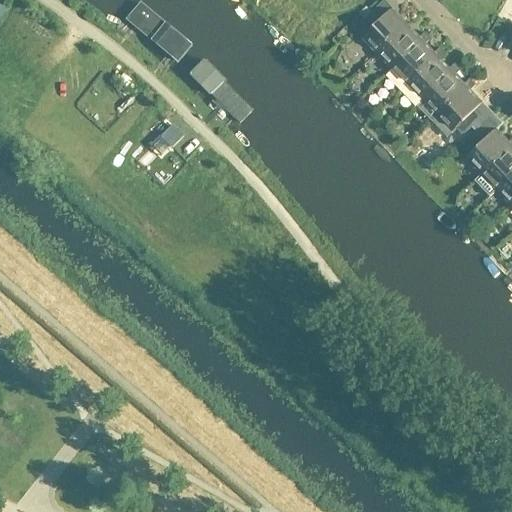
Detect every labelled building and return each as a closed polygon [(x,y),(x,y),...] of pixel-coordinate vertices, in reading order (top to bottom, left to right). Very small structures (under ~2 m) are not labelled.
[(148,19),(121,0),(87,0),(136,35),(148,19)] [(405,28),(390,13),(393,10),(383,0),(371,13),(366,18),(374,27),(359,41),(360,42),(364,38),(376,50),(371,54),(374,57),(405,28)] [(394,69),(420,43),(423,46),(430,39),(424,33),(417,40),(405,28),(374,57),(377,60),(382,56),(383,58),(394,69)] [(228,91),(170,36),(156,50),(214,106),(228,91)] [(435,59),(437,62),(445,54),(439,48),(431,55),(423,46),(420,43),(394,69),(387,75),(402,91),(435,59)] [(449,74),(452,77),(460,70),(454,64),(446,71),(437,62),(435,59),(402,91),(416,106),(449,74)] [(461,87),(452,77),(449,74),(416,106),(432,122),(433,121),(434,119),(464,90),(467,93),(475,85),(469,79),(461,87)] [(433,124),(444,136),(448,136),(464,120),(469,125),(474,131),(492,114),(481,102),(478,105),(467,93),(464,90),(434,119),(433,121),(433,124)] [(509,148),(506,145),(494,132),(502,124),(492,114),(474,131),(484,141),(463,161),(464,162),(468,157),(480,169),(475,174),(479,177),(509,148)] [(172,148),(185,135),(175,124),(173,125),(161,137),(162,138),(154,146),(163,155),(171,147),(172,148)] [(469,125),(455,138),(460,144),(474,131),(469,125)] [(509,148),(479,177),(474,181),(489,197),(498,188),(498,189),(511,175),(511,151),(511,150),(511,139),(506,145),(509,148)] [(509,208),(511,205),(511,175),(498,189),(510,201),(505,205),(509,208)]
